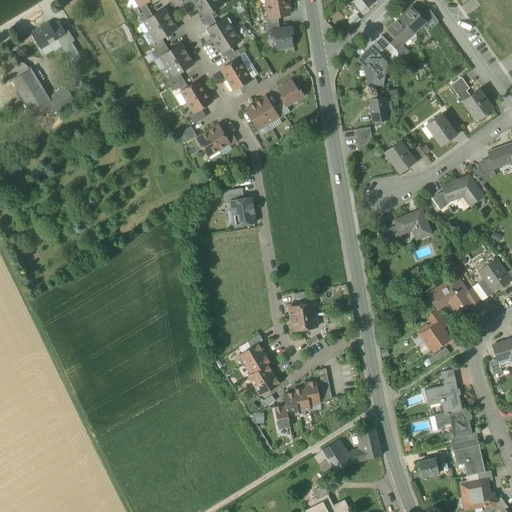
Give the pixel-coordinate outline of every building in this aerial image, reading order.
[(222,5),(219,0),(203,0),(195,5),(199,11),(200,11),(204,16),(210,13),(222,5)] [(353,0),(353,1),(353,3),(360,12),(366,7),(360,0),(353,0)] [(289,15),(288,8),(288,4),(289,4),(288,1),(266,5),(268,18),(277,17),(289,15)] [(134,9),(138,16),(148,10),(144,3),(139,7),(139,6),(134,9)] [(412,7),(399,19),(412,32),(424,21),(422,18),(412,7)] [(170,19),(168,16),(167,14),(164,9),(152,16),(143,21),(143,22),(149,31),(170,19)] [(152,16),(148,10),(138,16),(142,23),(143,22),(143,21),(152,16)] [(424,21),(432,28),(438,22),(430,11),(422,18),(424,21)] [(199,19),(202,25),(213,18),(210,13),(204,16),(199,19)] [(263,25),(264,32),(271,30),(279,29),(278,23),(277,17),(268,18),(265,18),(266,25),(263,25)] [(216,23),(213,18),(202,25),(206,30),(207,29),(216,23)] [(207,29),(210,35),(212,38),(211,39),(213,42),(232,29),(225,18),(216,23),(207,29)] [(176,29),(173,24),(172,22),(170,19),(149,31),(155,41),(156,42),(161,38),(176,29)] [(401,44),(412,32),(399,19),(387,31),(395,39),(400,44),(401,44)] [(41,27),(32,33),(36,40),(35,40),(40,49),(56,39),(66,33),(58,21),(50,26),(48,24),(42,28),(41,27)] [(292,47),(291,37),(290,34),(292,33),(291,27),(279,29),(271,30),(273,41),(275,41),(277,49),(292,47)] [(213,42),(215,44),(216,43),(217,46),(221,52),(221,53),(231,47),(240,41),(232,29),(213,42)] [(149,45),(150,44),(155,41),(149,31),(143,35),(149,45)] [(56,39),(68,58),(77,53),(66,33),(56,39)] [(381,52),(389,44),(381,36),(373,44),(381,52)] [(150,44),(154,51),(165,45),(161,38),(156,42),(155,41),(150,44)] [(395,39),(389,44),(397,52),(397,59),(400,59),(408,51),(401,44),(400,44),(395,39)] [(187,54),(185,51),(184,49),(180,44),(169,51),(160,56),(160,57),(166,67),(187,54)] [(169,51),(165,45),(154,51),(151,53),(155,60),(160,57),(160,56),(169,51)] [(223,59),(227,56),(234,52),(231,47),(221,53),(221,52),(220,53),(223,59)] [(366,83),(381,85),(385,63),(370,47),(357,60),(368,71),(366,83)] [(237,50),(234,52),(227,56),(231,63),(238,59),(239,59),(242,57),(237,50)] [(149,64),(154,61),(155,60),(151,53),(145,57),(149,64)] [(193,64),(190,59),(188,57),(189,57),(187,54),(166,67),(172,76),(173,77),(179,73),(193,64)] [(160,71),(166,67),(160,57),(155,60),(154,61),(160,71)] [(221,70),(227,80),(245,69),(239,59),(238,59),(231,63),(221,70)] [(5,70),(12,82),(30,71),(26,66),(19,61),(5,70)] [(251,79),(245,69),(227,80),(233,90),(238,87),(249,81),(251,79)] [(34,117),(38,115),(51,107),(47,100),(30,71),(12,82),(34,117)] [(167,79),(172,86),(183,79),(179,73),(173,77),(172,76),(167,79)] [(249,81),(253,87),(258,84),(253,77),(251,79),(249,81)] [(451,85),(458,96),(469,88),(462,78),(451,85)] [(186,85),(183,79),(172,86),(175,91),(179,89),(179,90),(186,85)] [(277,89),(282,97),(284,99),(282,101),(283,102),(286,107),(286,106),(303,96),(297,86),(295,87),(291,80),(277,89)] [(181,92),(187,102),(205,91),(198,81),(181,92)] [(238,87),(243,94),(253,87),(249,81),(238,87)] [(51,107),(56,114),(74,101),(64,88),(47,100),(51,107)] [(462,101),(473,93),(469,88),(458,96),(462,101)] [(462,101),(476,120),(492,109),(479,89),(473,93),(462,101)] [(211,102),(205,91),(187,102),(193,112),(193,113),(200,108),(211,102)] [(265,97),(260,100),(258,101),(255,103),(268,123),(277,117),(278,117),(273,108),(265,97)] [(369,100),(373,122),(387,119),(384,97),(369,100)] [(283,102),(278,105),(284,115),(290,112),(286,106),(286,107),(283,102)] [(255,103),(252,104),(252,105),(250,106),(245,109),(252,121),(258,130),(258,129),(268,123),(255,103)] [(278,119),(284,115),(278,105),(273,108),(278,117),(277,117),(278,119)] [(38,115),(43,123),(56,115),(56,114),(51,107),(38,115)] [(188,115),(194,124),(206,117),(200,108),(193,113),(193,112),(188,115)] [(433,135),(441,145),(450,138),(455,134),(455,135),(456,134),(449,125),(441,114),(428,124),(435,134),(433,135)] [(61,122),(56,115),(43,123),(48,131),(61,122)] [(247,124),(253,134),(259,131),(258,129),(258,130),(252,121),(247,124)] [(449,125),(456,134),(461,131),(454,121),(449,125)] [(178,134),(182,143),(196,135),(191,126),(178,134)] [(218,126),(207,132),(218,150),(228,144),(228,143),(224,136),(218,126)] [(354,130),(357,151),(371,139),(369,127),(354,130)] [(208,156),(218,150),(207,132),(197,138),(208,156)] [(228,144),(230,147),(237,142),(231,132),(224,136),(228,143),(228,144)] [(392,163),(399,173),(408,166),(407,165),(413,161),(413,160),(408,154),(400,141),(384,153),(385,154),(386,153),(393,162),(392,163)] [(511,160),(511,143),(488,152),(490,158),(493,167),(511,160)] [(228,144),(218,150),(222,155),(232,149),(230,147),(228,144)] [(413,162),(415,164),(425,156),(418,147),(408,154),(413,160),(413,161),(413,162)] [(211,162),(222,155),(218,150),(208,156),(211,162)] [(477,166),(483,175),(487,172),(494,169),(493,167),(490,158),(483,161),(476,165),(477,166)] [(472,170),(478,178),(483,175),(477,166),(472,170)] [(462,197),(469,207),(483,197),(468,176),(440,187),(442,192),(446,203),(462,197)] [(223,203),(231,202),(231,201),(244,199),(242,188),(221,192),(223,203)] [(431,199),(439,210),(446,205),(446,203),(442,192),(437,194),(431,199)] [(251,198),(244,199),(231,201),(231,202),(235,226),(255,223),(251,198)] [(413,230),(416,239),(431,233),(421,209),(394,220),(396,225),(400,235),(413,230)] [(384,230),(388,242),(401,237),(400,235),(396,225),(384,230)] [(481,269),(486,277),(491,284),(489,286),(494,293),(510,282),(511,281),(506,275),(495,259),(481,269)] [(448,297),(459,312),(469,305),(472,303),(470,301),(465,293),(467,291),(455,275),(451,278),(453,281),(441,290),(433,296),(439,303),(448,297)] [(482,302),(494,293),(489,286),(491,284),(486,277),(471,287),(472,288),(478,296),(481,301),(482,302)] [(442,306),(439,303),(433,296),(441,290),(453,281),(451,278),(426,296),(436,310),(441,307),(442,306)] [(465,293),(470,301),(478,296),(472,288),(467,291),(465,293)] [(472,303),(469,305),(471,308),(481,301),(478,296),(470,301),(472,303)] [(448,297),(439,303),(442,306),(441,307),(436,310),(438,312),(449,305),(456,314),(459,312),(448,297)] [(289,307),(291,319),(315,315),(313,303),(289,307)] [(431,313),(438,322),(442,319),(438,312),(436,310),(431,313)] [(432,326),(438,322),(431,313),(426,316),(432,326)] [(316,327),(315,315),(291,319),(293,331),(316,327)] [(447,326),(442,319),(438,322),(443,329),(447,326)] [(421,334),(432,351),(449,339),(443,329),(438,322),(432,326),(421,334)] [(247,342),(250,347),(257,343),(262,340),(259,335),(247,342)] [(306,342),(309,347),(318,341),(315,336),(306,342)] [(511,339),(492,346),(497,361),(497,362),(498,362),(507,359),(507,357),(510,356),(511,359),(511,339)] [(238,355),(244,365),(263,353),(261,349),(261,348),(258,344),(257,343),(250,347),(238,355)] [(435,355),(439,360),(451,351),(447,346),(435,355)] [(244,365),(250,374),(267,365),(269,363),(268,362),(269,361),(266,357),(263,353),(244,365)] [(500,368),(511,364),(511,359),(510,356),(507,357),(507,359),(498,362),(500,368)] [(489,364),(493,375),(501,373),(500,368),(498,362),(497,362),(497,361),(489,364)] [(248,376),(254,386),(273,374),(270,370),(271,370),(268,365),(267,366),(267,365),(250,374),(248,376)] [(314,371),(315,377),(327,374),(325,369),(314,371)] [(440,373),(443,386),(455,384),(452,370),(440,373)] [(275,378),(273,374),(254,386),(260,395),(279,384),(278,383),(278,382),(276,378),(275,378)] [(316,381),(316,382),(328,380),(327,374),(315,377),(316,381)] [(304,383),(305,388),(308,405),(309,405),(320,402),(319,400),(318,394),(317,388),(316,382),(316,381),(314,381),(314,380),(309,381),(309,382),(304,383)] [(317,388),(329,386),(328,380),(316,382),(317,388)] [(440,398),(443,414),(461,410),(455,384),(443,386),(424,391),(426,401),(440,398)] [(317,388),(318,394),(330,392),(329,386),(317,388)] [(310,409),(309,405),(308,405),(305,388),(300,389),(300,388),(295,389),(295,390),(294,390),(294,393),(294,392),(298,411),(310,409)] [(299,414),(298,411),(294,392),(294,393),(293,393),(293,392),(288,393),(288,394),(283,395),(285,405),(287,416),(288,416),(299,414)] [(331,398),(330,392),(318,394),(319,400),(331,398)] [(261,402),(264,407),(274,401),(271,396),(261,402)] [(290,427),(288,416),(287,416),(285,405),(280,406),(280,405),(278,406),(275,406),(275,407),(274,407),(278,429),(290,427)] [(465,409),(461,410),(443,414),(433,416),(436,427),(449,424),(453,439),(464,436),(471,435),(471,434),(465,409)] [(374,428),(358,433),(363,449),(365,459),(381,455),(374,428)] [(348,452),(339,439),(335,441),(345,456),(352,451),(363,449),(358,433),(355,433),(358,444),(356,444),(357,448),(351,450),(349,451),(348,452)] [(471,435),(464,436),(465,441),(476,439),(475,433),(471,434),(471,435)] [(450,445),(465,441),(464,436),(453,439),(449,439),(450,445)] [(476,439),(465,441),(467,448),(478,445),(476,439)] [(334,471),(335,472),(348,463),(349,463),(345,456),(335,441),(321,450),(325,456),(327,459),(334,471)] [(452,451),(467,448),(465,441),(450,445),(452,451)] [(464,461),(467,476),(477,474),(483,472),(478,445),(467,448),(452,451),(454,464),(464,461)] [(363,449),(352,451),(355,462),(365,459),(363,449)] [(352,451),(345,456),(349,463),(348,463),(348,464),(355,462),(352,451)] [(422,476),(422,477),(439,474),(437,468),(440,467),(437,458),(418,462),(420,468),(417,469),(419,477),(422,476)] [(327,459),(318,464),(325,477),(334,471),(327,459)] [(477,474),(479,482),(486,481),(491,481),(489,471),(483,472),(477,474)] [(459,478),(461,486),(479,482),(477,474),(467,476),(459,478)] [(464,509),(465,510),(490,506),(490,504),(488,505),(485,491),(487,490),(486,481),(479,482),(461,486),(462,495),(463,495),(465,509),(464,509)] [(317,499),(327,494),(327,495),(328,494),(324,485),(313,491),(316,497),(317,499)] [(350,511),(344,500),(330,507),(325,496),(327,495),(327,494),(317,499),(318,503),(310,507),(305,510),(305,511),(350,511)] [(316,497),(307,502),(310,507),(318,503),(317,499),(316,497)] [(490,506),(494,511),(504,503),(501,498),(490,506)] [(508,508),(504,503),(494,511),(502,511),(504,511),(508,508)]
